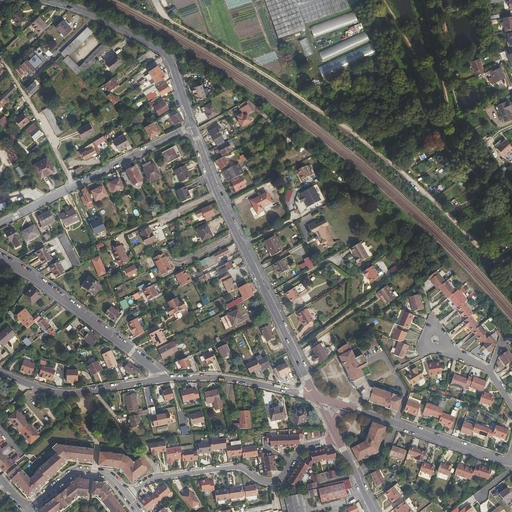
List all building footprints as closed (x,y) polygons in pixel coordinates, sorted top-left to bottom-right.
[(304,24),(308,23),(297,0),(265,0),(279,38),(305,29),(304,24)] [(297,0),(308,23),(349,8),(346,0),(297,0)] [(11,18),(19,26),(27,17),(20,9),(11,18)] [(314,36),(357,23),(354,13),(311,26),(314,36)] [(505,32),(511,29),(511,16),(503,18),(505,32)] [(39,17),(30,25),(40,34),(48,26),(39,17)] [(63,20),(55,27),(64,37),(72,29),(63,20)] [(87,27),(61,53),(65,58),(68,55),(68,56),(70,54),(71,54),(93,32),(87,27)] [(322,59),(370,41),(366,32),(319,50),(322,59)] [(306,37),(298,41),(305,56),(313,53),(306,37)] [(82,70),(83,72),(84,72),(86,70),(89,67),(90,67),(97,59),(110,47),(104,42),(79,67),(82,70)] [(27,60),(21,66),(30,75),(33,72),(34,71),(36,69),(43,62),(36,54),(28,62),(27,60)] [(144,54),(138,59),(140,63),(147,58),(144,54)] [(68,55),(65,58),(63,60),(63,61),(77,75),(82,70),(79,67),(68,56),(68,55)] [(116,55),(106,63),(112,71),(122,63),(116,55)] [(343,57),(318,67),(321,75),(347,66),(343,57)] [(474,73),(476,76),(484,73),(483,69),(479,58),(470,62),(474,73)] [(152,77),(162,71),(158,66),(148,72),(149,73),(145,76),(148,80),(150,79),(152,77)] [(491,83),(505,78),(501,68),(500,68),(499,66),(486,72),(491,83)] [(165,76),(162,71),(152,77),(156,83),(165,76)] [(120,86),(113,78),(105,84),(104,85),(108,91),(105,94),(107,96),(111,93),(109,91),(114,87),(116,90),(120,86)] [(215,78),(213,82),(224,90),(227,87),(215,78)] [(34,82),(27,89),(32,95),(39,88),(34,82)] [(171,90),(166,82),(157,88),(162,96),(171,90)] [(0,94),(0,108),(7,102),(5,100),(16,89),(13,85),(2,96),(0,94)] [(206,95),(204,89),(202,85),(191,88),(193,93),(194,93),(197,101),(206,98),(206,95)] [(146,96),(154,90),(156,89),(154,87),(149,90),(148,89),(143,92),(146,96)] [(154,90),(146,96),(149,101),(157,95),(154,90)] [(106,96),(114,104),(118,101),(118,102),(120,100),(116,96),(115,97),(111,93),(107,96),(106,96)] [(163,101),(154,107),(159,115),(169,109),(163,101)] [(246,101),(238,106),(244,117),(252,112),(246,101)] [(505,102),(497,105),(504,121),(511,117),(511,116),(509,110),(511,109),(508,101),(506,102),(505,102)] [(212,102),(204,106),(207,113),(206,114),(208,119),(218,113),(212,102)] [(49,107),(43,111),(56,135),(62,132),(49,107)] [(178,112),(171,117),(175,125),(183,120),(178,112)] [(260,112),(246,119),(251,127),(264,120),(260,112)] [(22,114),(15,120),(21,127),(28,121),(22,114)] [(137,115),(132,118),(136,124),(141,121),(137,115)] [(4,116),(0,119),(0,123),(4,127),(9,123),(4,116)] [(153,122),(144,128),(150,138),(159,133),(153,122)] [(89,123),(78,130),(83,139),(94,133),(89,123)] [(34,139),(38,137),(40,135),(42,133),(37,127),(34,124),(26,130),(29,134),(34,139)] [(219,132),(222,131),(222,130),(219,126),(209,132),(216,145),(224,140),(221,135),(219,132)] [(6,127),(3,129),(11,139),(13,141),(15,139),(18,137),(15,133),(13,135),(6,127)] [(291,136),(280,127),(277,129),(283,134),(286,139),(291,136)] [(421,134),(416,136),(420,143),(425,141),(421,134)] [(124,135),(113,141),(119,151),(130,144),(124,135)] [(74,157),(74,158),(81,154),(85,159),(93,154),(93,155),(94,156),(97,155),(101,152),(97,146),(105,141),(103,137),(102,137),(102,136),(73,155),(74,157)] [(301,144),(291,136),(286,139),(291,149),(301,144)] [(228,141),(214,149),(216,154),(220,152),(222,156),(233,151),(228,141)] [(503,143),(497,148),(496,149),(503,157),(511,149),(511,147),(506,141),(503,143)] [(168,164),(174,160),(178,158),(181,157),(176,146),(173,147),(162,153),(168,164)] [(225,156),(215,161),(220,169),(223,168),(225,167),(226,168),(230,166),(225,156)] [(235,165),(239,163),(241,162),(238,157),(233,160),(235,165)] [(47,158),(34,165),(41,179),(54,172),(47,158)] [(235,165),(222,172),(225,177),(227,175),(230,181),(244,173),(240,165),(239,163),(235,165)] [(155,164),(151,165),(143,169),(149,182),(161,177),(155,164)] [(306,166),(297,170),(302,180),(311,176),(315,173),(310,164),(306,167),(306,166)] [(135,166),(126,171),(133,185),(142,181),(135,166)] [(186,166),(174,171),(180,182),(191,177),(186,166)] [(241,176),(230,182),(236,192),(246,186),(241,176)] [(119,178),(108,183),(113,193),(124,188),(119,178)] [(103,186),(91,191),(96,202),(108,196),(103,186)] [(186,187),(177,191),(182,202),(191,198),(186,187)] [(302,197),(304,201),(308,207),(321,200),(314,187),(301,194),(302,197)] [(88,203),(92,202),(86,188),(81,190),(87,203),(88,203)] [(259,199),(251,203),(257,214),(264,210),(265,211),(274,206),(267,192),(258,197),(259,199)] [(205,219),(211,216),(214,215),(210,205),(195,212),(197,218),(203,215),(205,219)] [(74,208),(60,214),(66,226),(79,220),(74,208)] [(49,211),(44,214),(42,215),(37,217),(43,227),(44,230),(45,230),(49,228),(48,228),(48,227),(47,225),(55,221),(49,211)] [(324,228),(326,227),(328,225),(326,220),(316,225),(314,222),(308,225),(311,231),(315,232),(316,232),(318,236),(317,237),(318,240),(318,239),(320,243),(321,244),(324,245),(326,246),(332,248),(334,242),(332,243),(328,236),(329,233),(330,231),(328,231),(325,230),(324,228)] [(27,241),(32,239),(40,235),(34,225),(22,232),(27,241)] [(207,225),(197,229),(202,241),(212,236),(207,225)] [(102,228),(97,230),(100,237),(105,235),(102,228)] [(13,229),(6,233),(11,241),(12,241),(16,248),(22,244),(17,235),(13,229)] [(150,229),(140,233),(142,236),(146,245),(156,241),(150,229)] [(73,248),(64,232),(58,236),(59,239),(66,252),(73,248)] [(274,236),(264,241),(272,256),(282,251),(274,236)] [(169,245),(171,249),(176,246),(173,241),(170,243),(169,241),(167,241),(169,245)] [(358,263),(359,263),(369,257),(360,243),(350,249),(355,257),(354,258),(357,263),(358,263)] [(118,252),(113,254),(119,266),(129,261),(122,245),(116,248),(118,252)] [(36,252),(43,265),(52,260),(45,247),(36,252)] [(81,265),(73,248),(66,252),(75,268),(81,265)] [(209,257),(204,259),(207,264),(216,259),(229,252),(227,248),(213,255),(209,258),(209,257)] [(157,267),(167,262),(163,254),(153,259),(155,262),(157,267)] [(107,274),(99,256),(92,259),(99,277),(107,274)] [(308,256),(303,258),(305,262),(299,265),(302,272),(313,266),(308,256)] [(511,259),(509,256),(501,262),(504,266),(511,259)] [(207,264),(204,259),(200,261),(197,263),(200,267),(207,264)] [(282,259),(273,265),(275,269),(276,269),(277,271),(279,275),(288,270),(282,259)] [(50,266),(56,278),(65,273),(59,261),(50,266)] [(232,264),(230,261),(220,267),(221,269),(217,271),(219,275),(233,268),(236,266),(235,263),(232,264)] [(171,269),(167,262),(157,267),(161,275),(171,269)] [(134,265),(125,270),(129,277),(137,272),(134,265)] [(375,270),(372,266),(363,272),(366,277),(367,277),(371,283),(384,275),(380,269),(377,271),(377,269),(375,270)] [(175,276),(181,287),(191,282),(187,274),(185,270),(175,276)] [(439,287),(446,282),(439,273),(430,280),(437,289),(439,287)] [(221,283),(232,277),(230,274),(221,278),(221,279),(220,279),(221,283)] [(89,277),(83,286),(95,295),(101,286),(89,277)] [(226,288),(235,283),(234,281),(233,281),(232,277),(221,283),(222,283),(223,282),(226,288)] [(453,289),(447,281),(446,282),(439,287),(447,298),(449,297),(456,292),(453,289)] [(229,293),(237,289),(236,285),(235,283),(226,288),(229,293)] [(238,288),(242,297),(241,297),(226,305),(227,306),(228,308),(228,309),(252,297),(254,295),(248,283),(238,288)] [(389,284),(387,286),(396,298),(398,296),(389,284)] [(158,294),(153,285),(143,290),(148,300),(154,297),(158,295),(158,294)] [(396,298),(387,286),(376,293),(380,298),(383,296),(388,303),(396,298)] [(33,287),(25,295),(32,305),(41,296),(33,287)] [(301,297),(299,295),(294,287),(285,293),(288,297),(289,297),(290,299),(289,299),(291,303),(301,297)] [(457,291),(456,292),(449,297),(457,308),(465,303),(466,302),(457,291)] [(119,302),(122,308),(132,303),(132,304),(135,302),(133,299),(134,298),(137,296),(136,293),(119,302)] [(413,312),(423,309),(421,302),(419,294),(409,297),(413,312)] [(383,296),(380,298),(385,306),(388,303),(383,296)] [(167,310),(170,316),(173,314),(174,314),(183,310),(182,309),(186,307),(183,301),(179,303),(177,298),(170,301),(171,303),(169,304),(171,308),(167,310)] [(471,315),(473,313),(465,303),(457,308),(459,311),(463,316),(466,319),(471,315)] [(115,323),(120,316),(118,313),(119,312),(111,306),(110,308),(110,309),(109,309),(105,314),(111,319),(110,319),(115,323)] [(16,315),(27,329),(40,318),(38,314),(33,318),(32,317),(31,318),(24,309),(16,315)] [(302,321),(301,322),(304,327),(314,320),(306,309),(297,315),(300,320),(301,319),(302,321)] [(230,314),(227,315),(221,318),(226,329),(233,326),(244,321),(238,310),(230,314)] [(398,325),(408,329),(414,315),(404,311),(398,325)] [(472,332),(473,332),(480,326),(471,315),(466,319),(463,322),(466,326),(467,326),(472,332)] [(46,331),(52,338),(56,334),(51,327),(50,327),(44,318),(38,323),(45,332),(46,331)] [(140,335),(144,332),(142,329),(137,318),(129,322),(131,326),(132,329),(131,329),(133,333),(134,333),(136,336),(140,335)] [(269,325),(260,329),(267,342),(275,338),(269,325)] [(481,343),(483,342),(490,336),(488,333),(481,325),(480,326),(473,332),(481,343)] [(0,334),(0,342),(3,346),(16,335),(9,327),(0,334)] [(83,327),(79,331),(84,336),(88,332),(83,327)] [(167,341),(160,329),(150,334),(154,342),(156,347),(159,345),(167,341)] [(392,339),(399,342),(403,343),(407,333),(396,329),(392,339)] [(90,332),(83,339),(92,346),(98,339),(90,332)] [(493,347),(497,344),(494,341),(496,339),(492,334),(490,336),(483,342),(485,344),(482,347),(484,350),(486,349),(489,352),(494,348),(493,347)] [(22,341),(27,347),(31,344),(27,338),(22,341)] [(169,345),(159,350),(163,358),(173,353),(178,350),(173,341),(168,344),(169,345)] [(404,359),(409,346),(403,343),(399,342),(393,354),(404,359)] [(347,343),(337,350),(339,353),(340,353),(341,355),(339,356),(340,359),(345,368),(344,368),(346,373),(347,373),(348,375),(352,382),(353,382),(353,383),(355,388),(358,389),(361,387),(362,386),(367,381),(364,376),(371,373),(362,355),(355,358),(352,350),(350,351),(347,343)] [(229,352),(230,352),(227,344),(218,349),(223,358),(230,355),(229,352)] [(317,357),(318,360),(326,356),(328,353),(325,347),(322,348),(320,344),(312,348),(317,357)] [(108,369),(111,368),(117,365),(111,350),(102,354),(108,369)] [(507,368),(509,367),(511,364),(511,356),(508,350),(499,356),(507,368)] [(217,360),(213,352),(203,356),(207,366),(211,364),(211,363),(212,362),(217,360)] [(271,365),(266,356),(263,358),(261,355),(255,357),(257,360),(261,368),(262,370),(271,365)] [(179,362),(181,365),(183,369),(191,366),(187,358),(179,361),(179,362)] [(23,360),(20,371),(32,375),(35,364),(23,360)] [(257,360),(246,365),(250,373),(261,368),(257,360)] [(102,370),(98,361),(87,367),(92,376),(102,370)] [(276,378),(291,373),(288,362),(273,368),(276,378)] [(128,363),(124,369),(132,375),(134,372),(137,375),(140,371),(128,363)] [(432,363),(427,364),(429,376),(442,374),(440,363),(432,364),(432,363)] [(46,377),(52,380),(55,371),(42,366),(39,375),(39,376),(45,378),(46,377)] [(417,368),(412,371),(413,372),(406,377),(412,385),(424,378),(418,369),(417,368)] [(78,370),(67,370),(66,381),(67,381),(67,383),(74,383),(74,381),(78,381),(78,370)] [(464,389),(466,385),(468,379),(454,374),(450,385),(464,389)] [(483,392),(487,382),(474,377),(473,378),(469,376),(468,379),(466,385),(470,387),(483,392)] [(359,391),(360,393),(361,394),(361,393),(361,392),(362,391),(364,390),(370,387),(368,384),(367,381),(362,386),(361,387),(358,389),(359,391)] [(385,407),(393,410),(397,412),(404,394),(402,391),(376,382),(375,383),(373,388),(370,387),(364,390),(362,391),(361,392),(361,393),(361,394),(361,395),(362,395),(362,396),(363,399),(368,400),(369,401),(369,402),(377,404),(379,405),(379,407),(384,408),(385,407)] [(172,388),(162,390),(165,401),(175,399),(172,388)] [(183,402),(199,398),(197,390),(193,391),(193,388),(181,391),(183,402)] [(218,389),(204,392),(207,404),(220,401),(218,389)] [(490,394),(483,392),(479,402),(491,406),(494,397),(489,395),(490,394)] [(135,395),(126,397),(128,405),(127,405),(128,411),(138,409),(135,395)] [(408,400),(404,410),(409,412),(417,415),(420,404),(408,400)] [(440,419),(442,413),(443,409),(427,403),(423,414),(427,416),(427,414),(430,415),(440,419)] [(297,409),(291,412),(298,425),(310,418),(304,407),(298,411),(297,409)] [(280,409),(279,408),(269,410),(271,421),(286,417),(284,408),(280,409)] [(16,411),(8,418),(19,431),(30,444),(39,437),(36,433),(37,432),(33,426),(31,428),(28,424),(27,424),(24,420),(26,419),(21,413),(20,415),(16,411)] [(240,424),(233,424),(233,429),(251,428),(250,411),(240,412),(240,424)] [(141,426),(139,415),(138,412),(129,414),(132,428),(141,426)] [(190,415),(192,424),(205,421),(203,412),(190,415)] [(169,413),(152,416),(154,427),(171,423),(169,413)] [(440,419),(439,422),(452,427),(455,417),(442,413),(440,419)] [(363,442),(355,446),(352,448),(358,461),(377,452),(386,427),(372,422),(368,435),(369,436),(368,438),(366,439),(364,440),(363,441),(363,442)] [(471,436),(472,432),(475,426),(464,422),(460,432),(471,436)] [(487,436),(491,438),(493,435),(494,431),(489,429),(475,424),(475,426),(472,432),(486,437),(487,436)] [(494,431),(493,435),(505,439),(508,430),(496,425),(494,431)] [(303,429),(299,429),(299,435),(289,435),(290,446),(297,446),(297,444),(299,444),(299,439),(303,439),(303,429)] [(279,447),(278,435),(270,436),(270,434),(266,434),(267,443),(270,442),(271,443),(271,447),(279,447)] [(0,467),(4,473),(7,470),(13,465),(16,463),(20,459),(17,456),(10,462),(7,459),(7,460),(6,459),(5,457),(7,455),(12,451),(7,445),(2,450),(0,450),(0,441),(3,439),(0,435),(0,467)] [(289,435),(278,435),(279,447),(290,446),(289,435)] [(210,442),(212,450),(226,448),(226,447),(225,438),(210,440),(210,442)] [(157,452),(166,451),(166,448),(165,441),(150,443),(151,453),(152,455),(157,454),(157,452)] [(197,454),(212,452),(212,450),(210,442),(198,444),(198,446),(196,446),(197,451),(197,454)] [(226,448),(228,456),(232,455),(232,456),(242,455),(241,448),(241,444),(226,447),(226,448)] [(92,462),(94,449),(88,448),(87,450),(85,449),(85,448),(84,448),(58,445),(53,449),(57,453),(45,463),(45,464),(45,465),(43,467),(43,465),(38,470),(39,471),(30,479),(26,474),(25,475),(23,473),(24,473),(24,472),(24,471),(18,465),(15,467),(9,472),(7,475),(13,482),(13,483),(14,483),(15,482),(29,497),(34,493),(35,494),(40,490),(38,489),(48,481),(47,479),(51,475),(52,477),(57,473),(57,472),(56,471),(65,463),(64,462),(68,459),(80,461),(80,462),(86,463),(86,462),(92,462)] [(393,445),(389,455),(402,460),(405,450),(393,445)] [(241,448),(242,455),(243,457),(249,456),(249,457),(258,456),(258,454),(256,446),(241,448)] [(410,446),(408,454),(416,457),(415,459),(423,462),(426,452),(410,446)] [(166,451),(168,465),(174,465),(173,460),(182,458),(181,451),(181,447),(166,448),(166,451)] [(325,450),(328,460),(328,461),(337,459),(334,448),(325,450)] [(182,458),(183,461),(187,460),(190,460),(190,461),(198,460),(197,454),(197,451),(193,451),(192,449),(181,451),(182,458)] [(318,450),(320,461),(328,460),(325,450),(325,449),(318,450)] [(308,457),(306,460),(313,464),(313,463),(320,461),(318,450),(310,452),(311,457),(308,457)] [(103,466),(111,467),(118,468),(122,470),(124,473),(127,477),(132,484),(138,479),(137,478),(141,475),(147,470),(146,469),(150,465),(143,456),(135,462),(133,462),(130,459),(123,454),(113,453),(105,452),(100,452),(98,466),(103,466)] [(263,457),(264,465),(275,463),(274,455),(266,456),(266,453),(258,454),(258,456),(258,458),(263,457)] [(300,461),(296,467),(306,473),(310,467),(311,467),(313,464),(306,460),(304,463),(300,461)] [(423,462),(420,471),(432,475),(435,467),(429,465),(429,464),(423,462)] [(66,464),(65,463),(56,471),(57,472),(66,464)] [(275,463),(264,465),(265,472),(263,472),(264,476),(271,475),(271,471),(276,471),(275,463)] [(440,463),(437,472),(449,476),(452,467),(452,466),(447,465),(440,463)] [(458,464),(455,474),(471,480),(472,476),(474,470),(468,468),(468,467),(458,464)] [(474,470),(472,476),(476,477),(476,476),(488,480),(492,470),(480,465),(479,467),(475,466),(474,469),(474,470)] [(296,467),(292,474),(302,480),(306,473),(296,467)] [(379,470),(370,474),(376,486),(385,482),(379,470)] [(289,487),(296,491),(300,490),(300,489),(297,487),(302,480),(292,474),(287,481),(291,484),(289,487)] [(59,511),(77,498),(77,496),(81,497),(86,497),(86,493),(88,493),(89,480),(83,479),(78,478),(78,479),(77,479),(77,480),(71,485),(43,507),(43,508),(43,509),(40,511),(39,511),(59,511)] [(211,492),(215,491),(215,490),(213,480),(210,481),(209,479),(198,481),(199,486),(201,486),(202,491),(210,490),(211,492)] [(351,488),(349,479),(324,485),(325,488),(319,489),(321,502),(347,496),(345,490),(351,488)] [(38,489),(40,490),(49,482),(48,481),(38,489)] [(125,511),(111,493),(112,492),(107,485),(107,484),(106,482),(105,482),(104,481),(103,482),(102,482),(93,481),(91,495),(92,495),(96,496),(98,497),(110,511),(125,511)] [(26,497),(29,497),(15,482),(14,483),(13,483),(26,497)] [(154,495),(159,502),(171,492),(165,484),(156,491),(157,493),(154,495)] [(396,484),(385,493),(392,503),(404,494),(396,484)] [(246,496),(246,497),(257,495),(256,485),(245,487),(246,496)] [(231,498),(231,499),(243,497),(246,496),(245,487),(241,487),(241,486),(229,488),(230,490),(231,498)] [(498,492),(506,504),(511,501),(509,499),(511,497),(511,493),(508,486),(498,492)] [(285,498),(280,499),(283,511),(306,511),(304,500),(315,497),(313,489),(302,492),(302,493),(285,498)] [(215,491),(216,501),(228,499),(231,498),(230,490),(227,490),(219,491),(219,490),(215,490),(215,491)] [(189,491),(183,496),(192,508),(199,502),(189,491)] [(140,502),(147,511),(159,502),(154,495),(153,494),(150,496),(149,495),(140,502)] [(110,511),(98,497),(96,496),(92,495),(92,497),(96,497),(97,498),(99,500),(108,511),(110,511)] [(77,498),(59,511),(61,511),(81,497),(77,496),(77,498)] [(407,499),(394,509),(396,511),(413,511),(416,510),(407,499)] [(457,511),(471,511),(474,510),(469,503),(457,511)]
